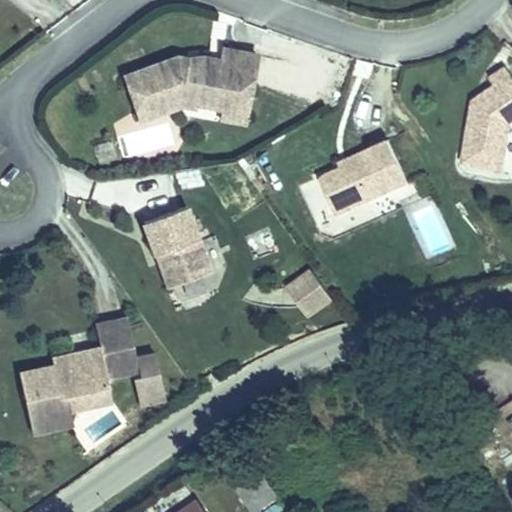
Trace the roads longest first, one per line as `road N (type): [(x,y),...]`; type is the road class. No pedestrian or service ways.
road 1 (tertiary): [(67,511),(255,382),(318,354),(511,302)]
road 2 (residential): [(489,0),(433,40),(395,47),(356,42),(234,0)]
road 3 (residential): [(16,88),(19,130),(47,197),(23,230),(0,237)]
road 4 (residential): [(124,0),(16,88)]
